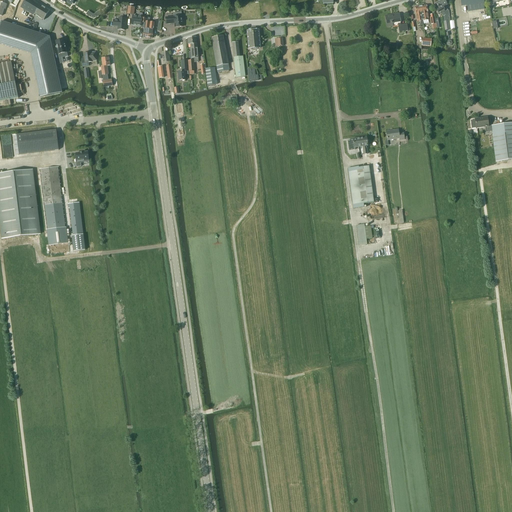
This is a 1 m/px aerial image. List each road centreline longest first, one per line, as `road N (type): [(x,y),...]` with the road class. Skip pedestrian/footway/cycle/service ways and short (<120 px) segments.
road 1 (tertiary): [(210,511),(148,50)]
road 2 (track): [(247,116),(254,200),(232,238),(270,511)]
road 3 (track): [(511,414),(479,171),(511,166)]
road 4 (tertiary): [(148,50),(202,29),(329,19),(405,0)]
road 5 (residential): [(456,0),(475,109),(511,115)]
road 6 (tertiary): [(148,50),(39,0)]
